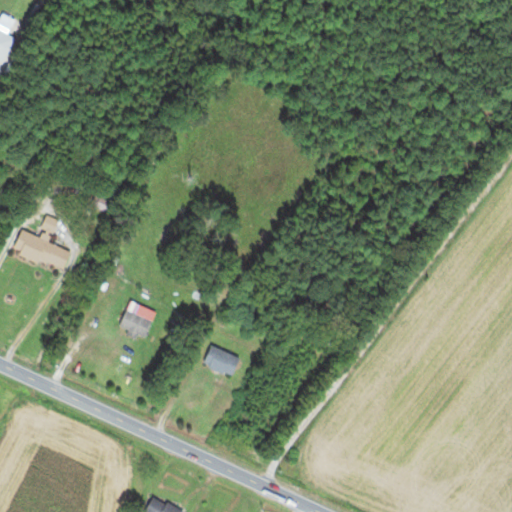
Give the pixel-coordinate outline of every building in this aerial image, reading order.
[(59,193),(65,180),(52,173),(46,186),(59,193)] [(54,232),(57,220),(46,216),(42,229),(54,232)] [(12,251),(62,272),(70,251),(20,231),(12,251)] [(119,326),(146,337),(156,312),(129,301),(119,326)] [(233,376),(239,355),(209,346),(203,366),(233,376)] [(180,511),(157,493),(144,508),(148,511),(180,511)]
